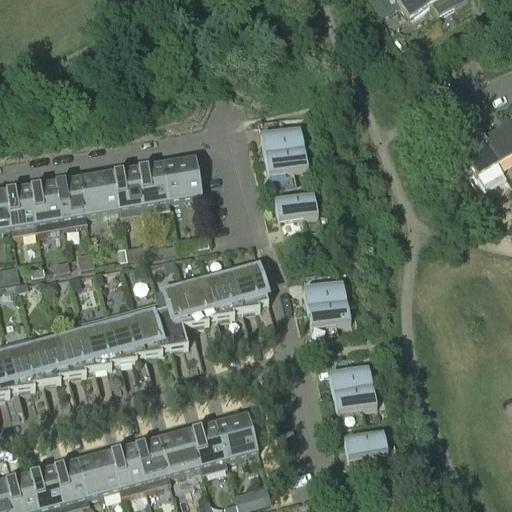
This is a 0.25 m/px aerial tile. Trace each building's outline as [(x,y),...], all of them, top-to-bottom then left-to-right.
[(422,0),(376,0),(389,20),(400,13),(407,24),(429,10),(422,0)] [(422,0),(429,10),(436,22),(454,11),(446,0),(422,0)] [(511,127),(484,146),(497,168),(511,158),(511,127)] [(264,164),(303,156),(299,137),(260,145),(264,164)] [(497,168),(484,146),(478,137),(455,152),(475,183),(497,168)] [(307,175),(303,156),(264,164),(268,184),(307,175)] [(195,165),(161,171),(168,210),(201,204),(195,165)] [(169,217),(168,210),(161,171),(136,175),(144,221),(169,217)] [(136,175),(111,179),(118,219),(119,226),(144,221),(136,175)] [(85,224),(118,219),(111,179),(78,185),(85,224)] [(78,185),(53,189),(61,236),(87,231),(85,224),(78,185)] [(37,240),(61,236),(53,189),(28,194),(37,240)] [(11,244),(37,240),(28,194),(4,198),(10,237),(11,244)] [(0,239),(10,237),(4,198),(0,198),(0,239)] [(317,222),(313,202),(274,211),(278,231),(317,222)] [(485,222),(495,215),(496,215),(488,203),(477,210),(485,222)] [(195,255),(208,253),(207,246),(194,248),(195,255)] [(163,261),(176,259),(175,251),(162,254),(163,261)] [(119,269),(126,267),(124,254),(117,255),(119,269)] [(137,258),(138,265),(151,263),(150,256),(137,258)] [(78,262),(80,276),(93,273),(91,259),(78,262)] [(172,266),(163,268),(166,279),(175,277),(172,266)] [(54,272),(55,280),(69,277),(67,270),(54,272)] [(135,285),(148,281),(146,272),(132,276),(135,285)] [(31,284),(44,282),(42,274),(29,277),(31,284)] [(268,312),(257,274),(231,281),(241,320),(259,317),(259,314),(268,312)] [(104,287),(102,277),(95,279),(98,288),(104,287)] [(233,321),(241,320),(231,281),(205,288),(216,327),(234,324),(233,321)] [(70,284),(72,295),(80,293),(77,282),(70,284)] [(55,286),(43,289),(46,299),(58,296),(55,286)] [(216,327),(205,288),(180,295),(190,333),(208,331),(208,328),(216,327)] [(17,298),(24,296),(23,289),(15,291),(17,298)] [(306,317),(346,309),(342,290),(302,298),(306,317)] [(154,302),(156,310),(159,319),(169,357),(187,355),(182,335),(190,333),(180,295),(154,302)] [(346,309),(306,317),(310,337),(350,329),(346,309)] [(131,316),(144,364),(162,362),(161,358),(169,357),(159,319),(156,310),(131,316)] [(136,365),(144,364),(131,316),(106,323),(119,371),(136,369),(136,365)] [(80,330),(83,340),(93,378),(111,376),(110,372),(119,371),(106,323),(80,330)] [(85,379),(93,378),(83,340),(57,347),(68,385),(85,383),(85,379)] [(32,354),(42,392),(60,389),(59,386),(68,385),(57,347),(32,354)] [(34,393),(42,392),(32,354),(6,360),(17,399),(34,396),(34,393)] [(8,400),(17,399),(6,360),(0,362),(0,404),(9,403),(8,400)] [(328,384),(332,404),(372,395),(367,375),(328,384)] [(376,414),(372,395),(332,404),(337,423),(376,414)] [(224,469),(225,469),(257,460),(247,421),(214,430),(224,469)] [(226,476),(225,469),(224,469),(214,430),(189,437),(200,476),(199,476),(201,483),(226,476)] [(168,484),(199,476),(200,476),(189,437),(157,446),(167,484),(168,484)] [(387,461),(382,441),(343,450),(347,470),(387,461)] [(133,452),(145,498),(170,491),(168,484),(167,484),(157,446),(133,452)] [(145,498),(133,452),(108,459),(119,498),(118,498),(120,505),(145,498)] [(86,507),(87,506),(118,498),(119,498),(108,459),(76,468),(86,507)] [(52,474),(61,511),(88,511),(87,506),(86,507),(76,468),(52,474)] [(35,511),(61,511),(52,474),(27,481),(35,511)] [(35,511),(27,481),(3,488),(9,511),(35,511)] [(0,511),(9,511),(3,488),(0,488),(0,511)] [(235,504),(237,511),(258,511),(270,509),(266,495),(235,504)]
